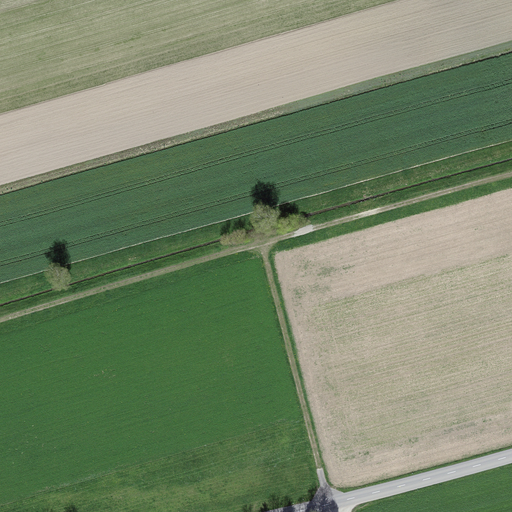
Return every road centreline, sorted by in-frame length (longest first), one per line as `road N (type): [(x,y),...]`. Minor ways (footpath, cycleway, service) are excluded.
road 1 (track): [(0,323),(511,178)]
road 2 (track): [(260,247),(332,511)]
road 3 (tertiary): [(297,511),(511,455)]
